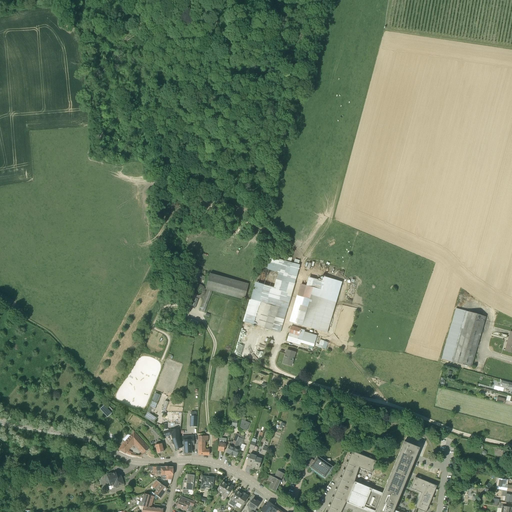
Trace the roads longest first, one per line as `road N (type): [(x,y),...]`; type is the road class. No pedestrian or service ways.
road 1 (track): [(511,447),(272,370),(284,326)]
road 2 (secondary): [(178,461),(137,463),(56,431)]
road 3 (secondary): [(178,461),(220,464),(290,511)]
